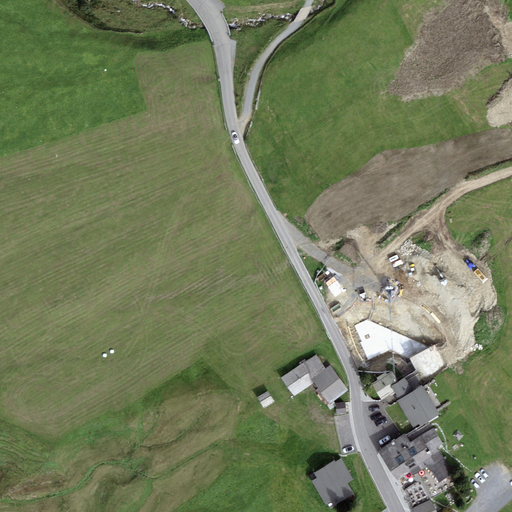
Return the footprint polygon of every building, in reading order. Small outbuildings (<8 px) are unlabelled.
[(409,359),(417,371),(419,370),(426,382),(448,369),(434,344),(409,359)] [(295,397),(315,383),(329,404),(348,391),(330,366),(325,369),(316,355),(282,378),(295,397)] [(399,400),(397,401),(415,430),(428,422),(429,421),(440,414),(422,385),(426,382),(419,370),(417,371),(398,382),(391,387),(395,393),(399,400)] [(371,384),(382,401),(395,393),(391,387),(398,382),(392,372),(387,375),(385,373),(377,378),(378,380),(371,384)] [(274,403),(267,391),(256,398),(264,409),(274,403)] [(348,404),(338,404),(338,415),(348,415),(348,404)] [(404,434),(378,451),(397,480),(411,472),(413,476),(428,466),(438,482),(454,472),(443,455),(438,447),(443,444),(428,422),(415,430),(406,436),(404,434)] [(334,460),(314,473),(317,478),(311,481),(326,505),(328,504),(330,508),(354,493),(348,483),(354,479),(341,459),(335,462),(334,460)] [(412,511),(436,511),(431,500),(411,509),(412,511)]
